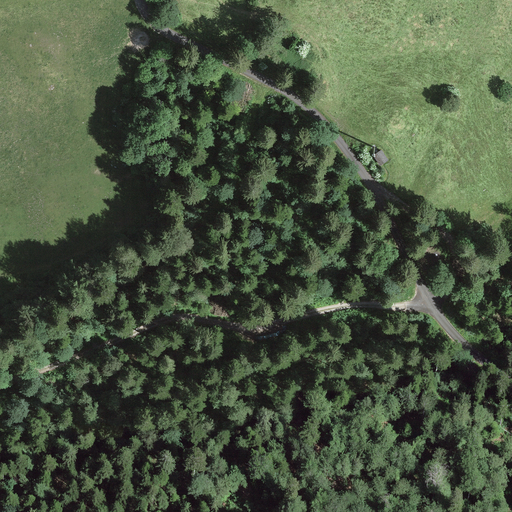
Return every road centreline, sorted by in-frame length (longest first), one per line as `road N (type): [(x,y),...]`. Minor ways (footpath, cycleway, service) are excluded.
road 1 (unclassified): [(142,0),(201,50),(305,104),(361,171),(439,321),(511,379)]
road 2 (track): [(0,386),(187,315),(255,331),(355,306),(432,306)]
